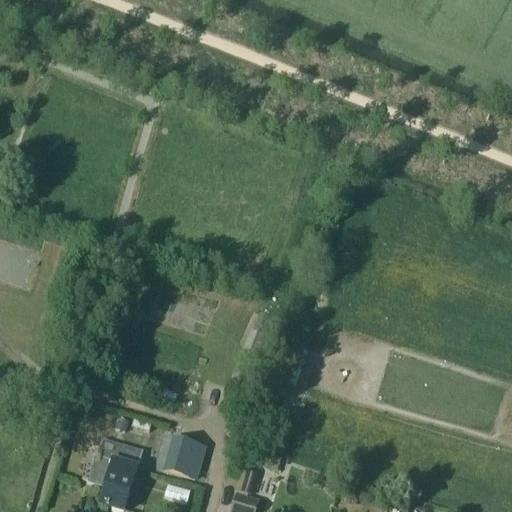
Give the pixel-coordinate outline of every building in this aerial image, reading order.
[(251,332),(243,350),(257,356),(271,322),(259,317),(254,329),(251,332)] [(296,371),(305,349),(294,345),(285,367),(296,371)] [(80,479),(80,481),(87,483),(104,488),(103,491),(98,508),(106,510),(105,511),(107,511),(108,511),(111,511),(124,511),(136,474),(142,454),(141,454),(140,457),(108,447),(108,448),(103,446),(104,443),(102,442),(96,463),(97,463),(91,483),(88,482),(80,479)] [(172,443),(163,474),(194,482),(203,452),(172,443)] [(278,474),(283,460),(255,450),(250,464),(278,474)] [(256,478),(242,473),(230,511),(255,511),(258,504),(246,500),(247,498),(250,499),(256,478)]
